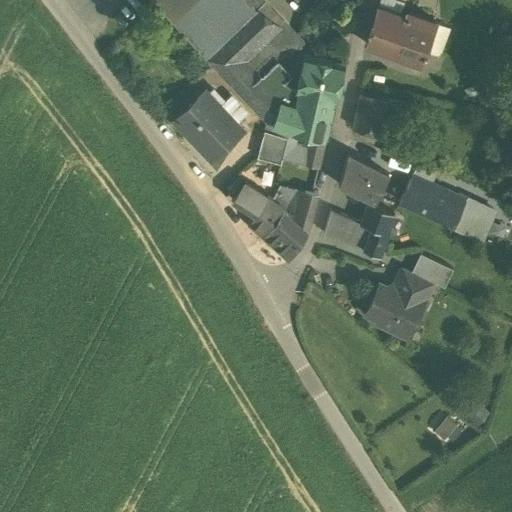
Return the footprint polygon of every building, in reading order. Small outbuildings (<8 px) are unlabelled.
[(257,8),(249,0),(153,0),(206,55),(257,8)] [(436,21),(409,11),(406,16),(376,7),(367,44),(420,63),(423,54),(426,55),(427,52),(425,51),(436,21)] [(280,99),(241,57),(278,23),(257,8),(206,55),(266,117),(268,118),(279,122),(289,126),(294,102),(280,99)] [(450,27),(436,21),(425,51),(439,56),(450,27)] [(292,72),(281,62),(297,44),(278,23),(241,57),(280,99),(294,102),(300,74),(292,72)] [(343,63),(305,53),(300,74),(294,102),(289,126),(299,129),(300,130),(311,132),(326,136),(343,63)] [(243,128),(204,87),(172,117),(211,158),(243,128)] [(390,99),(361,92),(352,128),(382,135),(390,99)] [(407,103),(390,99),(382,135),(394,138),(404,119),(407,103)] [(279,122),(268,118),(265,129),(275,132),(279,122)] [(289,126),(279,122),(275,132),(287,136),(281,157),(318,167),(326,136),(311,132),(307,148),(295,144),(299,129),(289,126)] [(275,132),(265,129),(257,156),(280,162),(281,157),(287,136),(275,132)] [(388,174),(347,153),(338,182),(374,202),(388,174)] [(418,163),(414,172),(460,193),(467,180),(467,179),(418,163)] [(414,172),(410,181),(438,194),(456,202),(460,193),(414,172)] [(267,194),(245,180),(232,198),(254,212),(267,194)] [(438,194),(410,181),(400,201),(429,214),(438,194)] [(296,188),(280,184),(272,198),(284,206),(296,188)] [(318,193),(304,190),(299,208),(310,220),(318,193)] [(494,208),(460,193),(456,202),(447,222),(482,238),(494,208)] [(254,212),(249,221),(264,236),(282,210),(284,206),(272,198),(267,194),(254,212)] [(456,202),(438,194),(429,214),(447,222),(456,202)] [(392,211),(367,202),(360,220),(330,208),(323,232),(366,249),(373,227),(385,231),(392,211)] [(310,220),(299,208),(295,222),(306,232),(310,220)] [(295,222),(282,210),(264,236),(288,257),(306,232),(295,222)] [(385,231),(373,227),(366,249),(377,254),(385,231)] [(452,267),(420,253),(412,270),(443,285),(452,267)] [(412,270),(403,266),(401,266),(393,284),(424,299),(433,280),(412,270)] [(424,299),(393,284),(386,286),(378,283),(365,312),(378,318),(376,322),(399,332),(405,321),(411,324),(424,299)] [(488,412),(477,402),(467,415),(478,424),(488,412)] [(435,431),(444,439),(455,424),(446,417),(435,431)]
